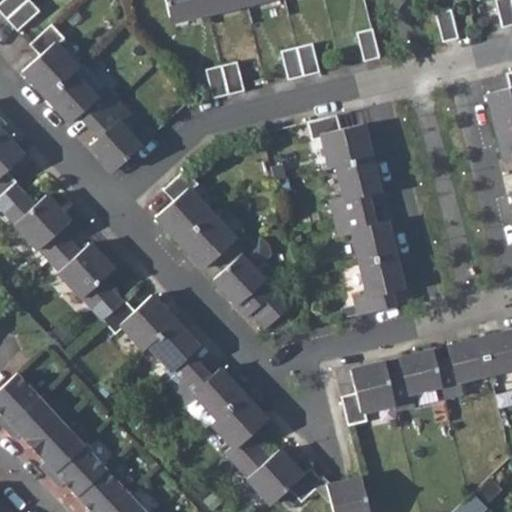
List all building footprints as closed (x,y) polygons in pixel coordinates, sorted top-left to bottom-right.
[(2,0),(0,2),(0,12),(6,19),(26,0),(2,0)] [(39,10),(29,0),(26,0),(6,19),(16,31),(39,10)] [(192,19),(208,15),(204,0),(164,0),(169,18),(190,13),(192,19)] [(204,0),(208,15),(225,10),(223,4),(238,0),(204,0)] [(511,24),(511,6),(510,0),(494,0),(501,27),(511,24)] [(450,9),(435,13),(441,42),(457,38),(450,9)] [(51,24),(29,44),(39,55),(21,71),(45,97),(72,72),(77,67),(56,45),(64,38),(51,24)] [(371,28),(356,32),(363,61),(378,56),(371,28)] [(312,43),(296,47),(303,76),(319,72),(312,43)] [(303,76),(296,47),(280,51),(287,80),(303,76)] [(236,62),(221,65),(228,95),(244,91),(236,62)] [(228,95),(221,65),(205,69),(212,99),(228,95)] [(511,70),(504,73),(508,88),(485,93),(493,127),(511,122),(511,70)] [(72,72),(45,97),(69,122),(77,115),(87,126),(116,99),(103,85),(93,94),(72,72)] [(89,144),(113,170),(140,146),(119,123),(129,113),(116,99),(87,126),(97,137),(89,144)] [(336,114),(307,121),(311,140),(321,137),(328,167),(335,166),(371,157),(362,123),(340,129),(336,114)] [(511,122),(493,127),(502,161),(511,158),(511,122)] [(23,154),(0,128),(0,195),(14,182),(6,170),(23,154)] [(379,191),(371,157),(335,166),(342,196),(329,199),(333,218),(372,208),(368,194),(379,191)] [(184,169),(162,189),(172,200),(155,216),(179,242),(210,213),(190,190),(197,183),(184,169)] [(0,208),(3,212),(37,249),(48,260),(70,240),(60,228),(69,220),(45,194),(34,204),(14,182),(0,195),(0,208)] [(372,208),(333,218),(337,236),(352,233),(359,263),(394,254),(386,220),(375,223),(372,208)] [(210,213),(179,242),(202,268),(219,252),(229,263),(239,254),(252,243),(239,229),(231,236),(210,213)] [(70,240),(48,260),(58,271),(101,319),(122,300),(102,278),(113,268),(89,242),(80,251),(70,240)] [(229,263),(212,279),(246,316),(251,312),(265,327),(287,307),(272,291),(268,295),(258,285),(263,280),(239,254),(229,263)] [(394,254),(359,263),(366,293),(352,296),(357,314),(395,305),(392,291),(402,288),(394,254)] [(272,291),(263,280),(258,285),(268,295),(272,291)] [(122,300),(101,319),(114,333),(122,327),(142,349),(148,344),(175,320),(151,294),(134,310),(124,299),(122,300)] [(199,346),(175,320),(148,344),(168,367),(158,377),(171,391),(200,364),(190,353),(199,346)] [(511,330),(480,338),(489,373),(511,367),(511,330)] [(459,380),(464,379),(489,373),(480,338),(454,345),(446,346),(449,357),(434,360),(440,385),(444,399),(462,395),(459,380)] [(400,369),(386,372),(393,404),(395,411),(414,406),(410,392),(440,385),(434,360),(432,350),(398,358),(400,369)] [(355,393),(340,396),(347,425),(366,421),(363,411),(393,404),(386,372),(383,361),(349,369),(355,393)] [(200,364),(171,391),(205,428),(210,423),(215,418),(242,393),(219,368),(210,375),(200,364)] [(40,395),(16,373),(0,387),(0,424),(4,428),(40,395)] [(266,419),(242,393),(215,418),(210,423),(231,446),(224,453),(236,467),(258,446),(248,435),(266,419)] [(61,420),(40,395),(4,428),(14,439),(19,435),(31,448),(61,420)] [(84,443),(61,420),(31,448),(43,461),(38,465),(48,476),(84,443)] [(105,468),(84,443),(48,476),(58,487),(63,482),(76,495),(105,468)] [(269,457),(258,446),(236,467),(247,478),(269,504),(288,488),(302,474),(278,449),(269,457)] [(321,479),(310,467),(302,474),(288,488),(301,502),(316,488),(314,486),(321,479)] [(106,511),(129,491),(105,468),(76,495),(88,509),(85,511),(106,511)] [(332,511),(368,511),(360,477),(326,485),(332,511)] [(146,511),(129,491),(106,511),(146,511)] [(477,511),(485,505),(471,492),(450,511),(477,511)] [(10,511),(0,500),(0,511),(10,511)]
